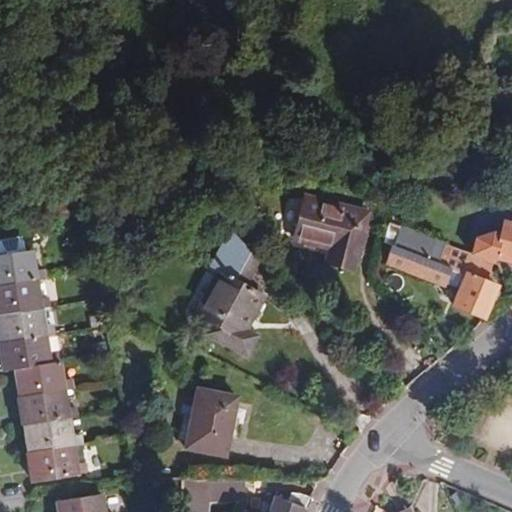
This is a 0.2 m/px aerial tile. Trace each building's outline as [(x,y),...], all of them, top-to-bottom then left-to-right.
[(361,227),(366,228),(369,214),(308,197),(297,237),(331,246),(328,261),(355,268),(361,247),(357,246),(361,227)] [(500,245),(506,222),(498,220),(491,243),(500,245)] [(511,223),(506,222),(500,245),(491,243),(478,238),(474,253),(473,255),(482,258),(496,261),(498,258),(511,259),(511,223)] [(446,243),(389,223),(385,241),(397,245),(440,260),(446,243)] [(372,230),(366,228),(361,227),(357,246),(361,247),(367,248),(372,230)] [(257,312),(265,296),(246,286),(259,261),(233,232),(214,269),(219,271),(197,313),(212,321),(206,334),(247,354),(258,334),(245,327),(253,310),(257,312)] [(0,286),(37,280),(46,279),(45,270),(35,271),(32,252),(26,253),(23,240),(15,234),(3,236),(0,239),(0,286)] [(474,253),(446,243),(440,260),(397,245),(390,265),(446,286),(447,284),(461,287),(455,306),(487,318),(498,286),(481,280),(485,268),(480,265),(482,258),(473,255),(474,253)] [(37,280),(0,286),(0,314),(42,308),(51,306),(50,298),(40,299),(37,280)] [(42,308),(0,314),(0,329),(2,343),(56,334),(54,326),(45,326),(42,308)] [(56,334),(2,343),(7,371),(16,369),(60,362),(59,353),(63,352),(61,340),(58,340),(57,334),(56,334)] [(435,354),(440,360),(446,355),(441,349),(435,354)] [(63,380),(60,362),(16,369),(20,396),(65,389),(75,388),(74,379),(63,380)] [(65,389),(20,396),(25,425),(69,418),(79,417),(78,407),(67,408),(65,389)] [(227,456),(236,394),(198,390),(193,424),(181,423),(179,440),(191,442),(189,451),(227,456)] [(73,447),(84,445),(83,435),(72,437),(69,418),(25,425),(29,454),(73,447)] [(76,464),(73,447),(29,454),(34,482),(88,473),(87,462),(76,464)] [(245,494),(246,478),(184,478),(181,505),(205,507),(206,494),(245,494)] [(306,511),(313,497),(293,492),(290,500),(276,495),(269,511),(263,511),(264,511),(251,507),(248,511),(306,511)] [(105,511),(103,496),(58,503),(59,511),(105,511)]
